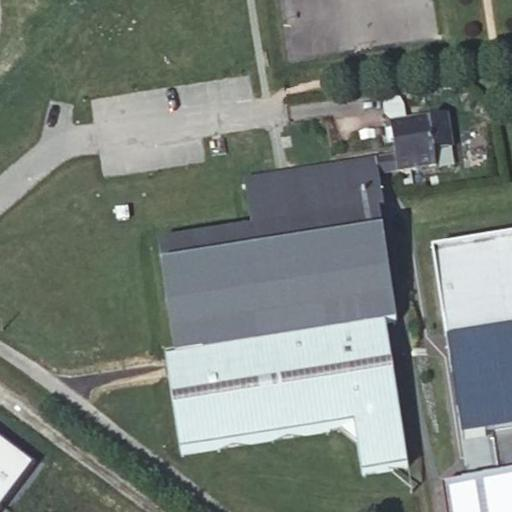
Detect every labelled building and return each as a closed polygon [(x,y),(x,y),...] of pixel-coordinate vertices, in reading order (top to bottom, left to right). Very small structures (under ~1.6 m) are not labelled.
[(451,145),(447,119),(407,124),(407,126),(390,128),(395,160),(398,175),(415,172),(415,171),(436,168),(435,161),(433,148),(451,145)] [(452,159),(451,145),(433,148),(435,161),(452,159)] [(242,172),(244,184),(375,163),(374,151),(242,172)] [(398,175),(395,160),(375,163),(378,178),(398,175)] [(384,217),(378,178),(375,163),(244,184),(251,222),(158,237),(176,350),(163,352),(180,461),(339,436),(355,454),(359,482),(408,475),(386,333),(397,331),(379,218),(384,217)] [(511,244),(433,257),(462,442),(490,437),(496,478),(511,475),(511,244)] [(0,511),(36,467),(0,439),(0,511)] [(511,511),(511,475),(496,478),(440,487),(443,511),(511,511)]
